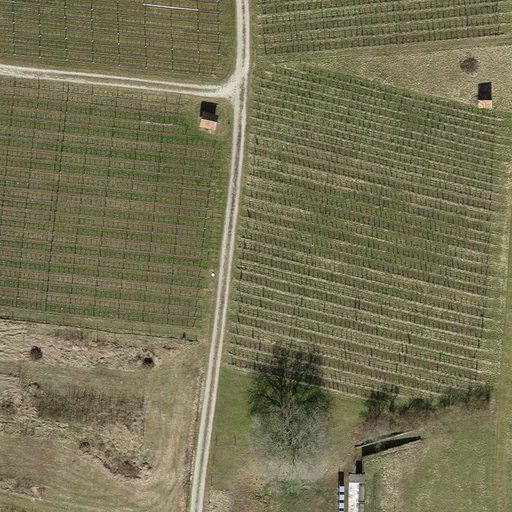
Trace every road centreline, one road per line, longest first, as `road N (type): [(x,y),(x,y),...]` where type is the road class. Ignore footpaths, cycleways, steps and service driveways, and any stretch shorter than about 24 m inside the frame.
road 1 (track): [(243,0),(247,89),(193,511)]
road 2 (track): [(0,66),(247,89)]
